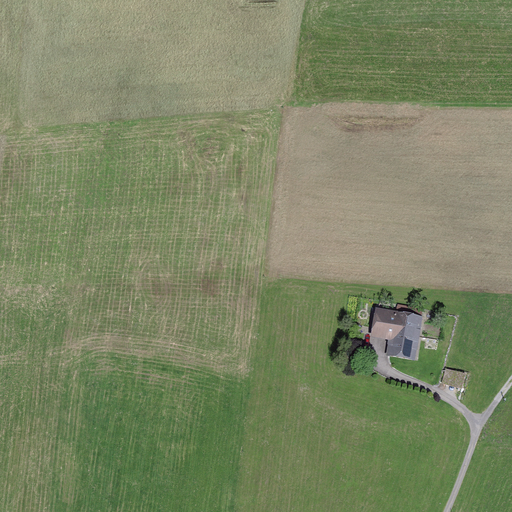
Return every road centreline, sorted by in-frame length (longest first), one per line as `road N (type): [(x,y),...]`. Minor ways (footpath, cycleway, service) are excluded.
road 1 (track): [(448,511),(479,426),(511,379)]
road 2 (track): [(376,358),(479,426)]
